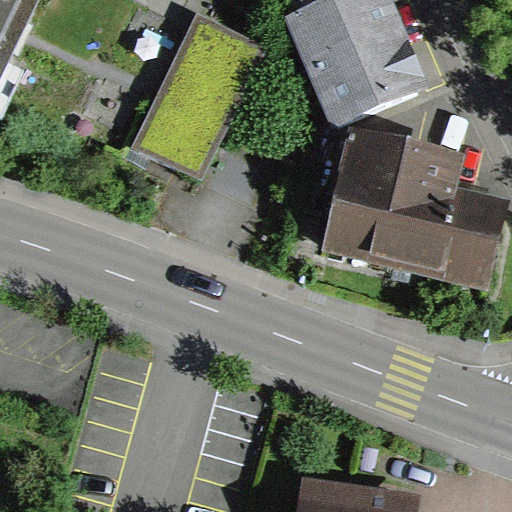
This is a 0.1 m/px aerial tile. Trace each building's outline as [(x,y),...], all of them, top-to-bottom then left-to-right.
[(0,0),(0,78),(36,0),(0,0)] [(390,0),(352,0),(291,26),(337,135),(430,96),(390,0)] [(268,52),(198,17),(132,151),(203,186),(268,52)] [(463,167),(356,142),(329,259),(488,295),(507,213),(455,201),(463,167)] [(419,511),(421,502),(306,485),(302,511),(419,511)]
